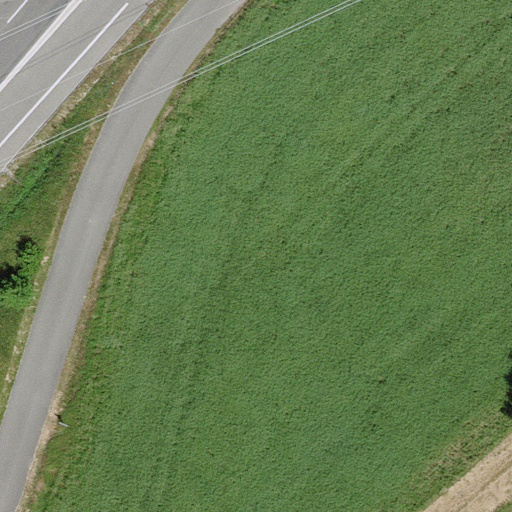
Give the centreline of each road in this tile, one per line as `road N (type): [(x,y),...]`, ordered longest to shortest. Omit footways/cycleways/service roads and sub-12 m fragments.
road 1 (unclassified): [(0,489),(92,205),(132,122),(220,0)]
road 2 (unclassified): [(0,122),(106,0)]
